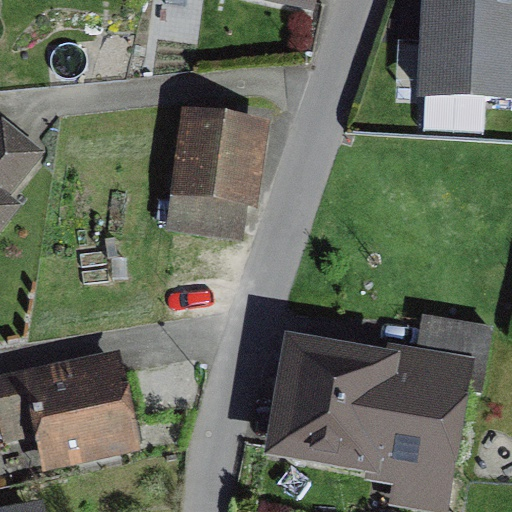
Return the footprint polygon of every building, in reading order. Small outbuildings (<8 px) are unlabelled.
[(310,0),(274,0),(309,8),(310,0)] [(511,0),(428,0),(420,87),(511,95),(511,79),(511,0)] [(258,125),(189,113),(169,221),(230,232),(236,197),(245,199),(258,125)] [(0,197),(26,162),(1,139),(0,139),(0,197)] [(414,366),(285,345),(268,447),(382,466),(377,497),(444,508),(448,485),(473,334),(421,326),(414,366)] [(110,362),(0,384),(0,430),(38,423),(47,463),(128,447),(110,362)]
